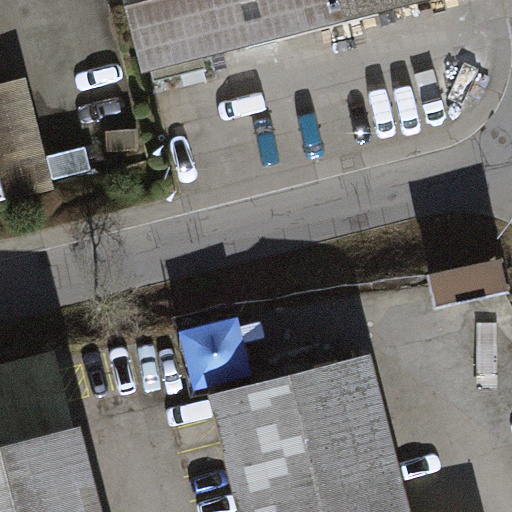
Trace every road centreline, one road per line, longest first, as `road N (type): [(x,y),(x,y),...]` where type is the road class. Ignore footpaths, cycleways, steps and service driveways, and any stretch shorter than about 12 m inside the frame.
road 1 (unclassified): [(0,300),(511,178)]
road 2 (unknown): [(488,511),(429,333)]
